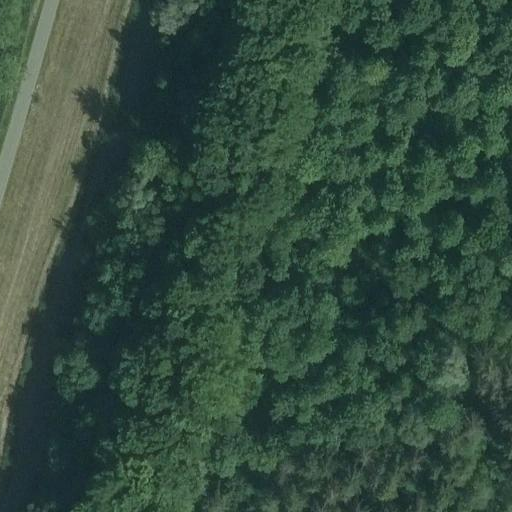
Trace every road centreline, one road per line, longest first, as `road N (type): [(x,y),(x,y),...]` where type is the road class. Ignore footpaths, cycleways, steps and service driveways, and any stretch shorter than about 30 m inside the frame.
road 1 (track): [(328,0),(186,511)]
road 2 (track): [(265,219),(511,331)]
road 3 (unclassified): [(0,181),(52,0)]
